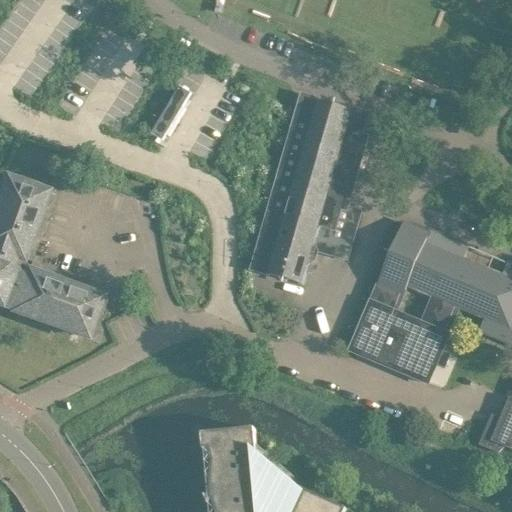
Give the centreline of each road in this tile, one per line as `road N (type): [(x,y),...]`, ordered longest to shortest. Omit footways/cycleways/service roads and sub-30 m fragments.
road 1 (residential): [(22,404),(211,313),(322,361)]
road 2 (residential): [(152,0),(237,51),(398,109)]
road 3 (residential): [(322,361),(384,195)]
road 4 (residential): [(322,361),(451,415)]
road 5 (residential): [(384,195),(511,245)]
